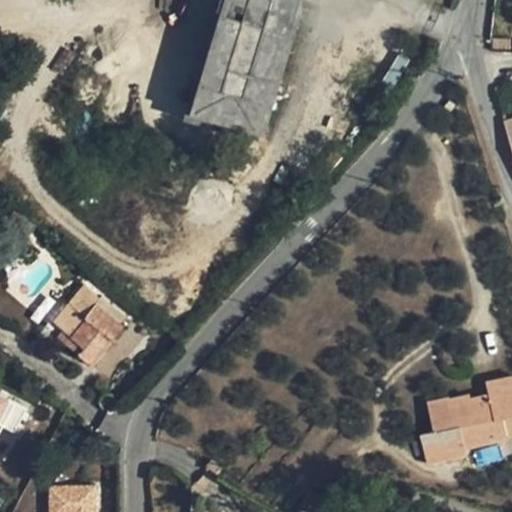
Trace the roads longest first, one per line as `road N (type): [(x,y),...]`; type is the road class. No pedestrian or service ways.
road 1 (unknown): [(349,0),(321,119),(289,182),(252,220),(177,264),(147,250),(79,192),(47,147),(53,112),(124,20)]
road 2 (residential): [(133,511),(138,427),(160,392),(473,42)]
road 3 (track): [(138,427),(104,421),(0,335)]
road 4 (unclassified): [(511,176),(473,42)]
